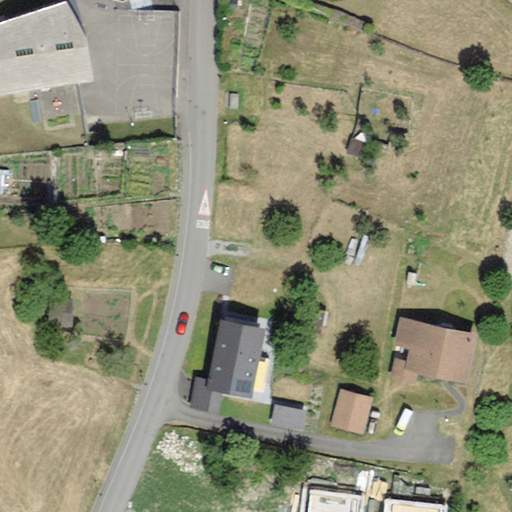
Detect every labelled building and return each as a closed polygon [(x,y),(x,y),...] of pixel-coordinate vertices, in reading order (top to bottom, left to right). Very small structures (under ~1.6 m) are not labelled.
[(87,46),(63,3),(0,23),(0,92),(92,80),(87,46)] [(70,324),(71,301),(52,300),(51,324),(70,324)] [(418,322),(400,318),(394,344),(411,348),(408,363),(397,361),(394,374),(414,378),(416,369),(464,379),(474,335),(418,322)] [(195,403),(216,406),(219,390),(251,396),(263,330),(221,322),(210,383),(199,381),(195,403)] [(371,398),(342,391),(333,424),(362,432),(371,398)] [(305,413),(276,407),(273,422),(302,428),(305,413)] [(332,492),(307,489),(303,511),(357,511),(360,496),(332,492)] [(415,506),(391,502),(389,511),(443,511),(444,510),(415,506)]
